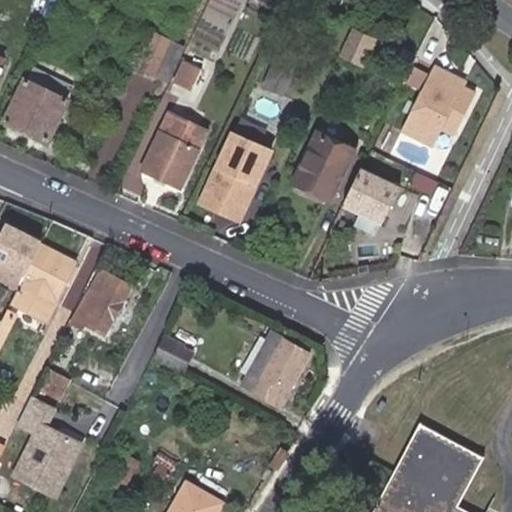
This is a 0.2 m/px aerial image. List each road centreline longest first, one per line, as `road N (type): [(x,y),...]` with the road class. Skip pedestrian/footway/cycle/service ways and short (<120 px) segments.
road 1 (residential): [(0,168),(386,342)]
road 2 (residential): [(386,342),(275,511)]
road 3 (residential): [(511,294),(429,314),(386,342)]
